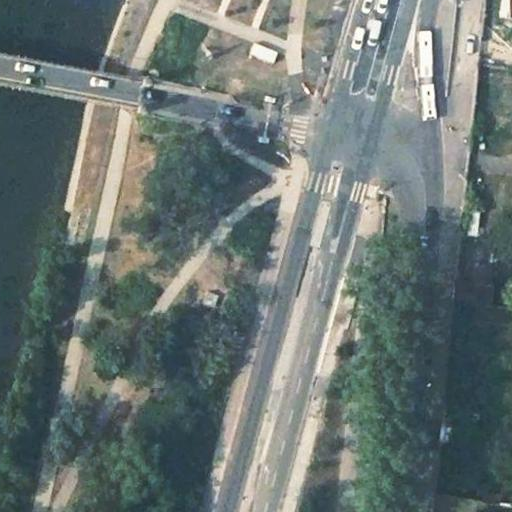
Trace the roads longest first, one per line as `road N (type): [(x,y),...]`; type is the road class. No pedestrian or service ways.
road 1 (primary): [(325,133),(228,511)]
road 2 (primary): [(265,511),(363,141)]
road 3 (tertiary): [(398,511),(428,201)]
road 4 (residential): [(233,114),(0,70)]
road 5 (tertiary): [(428,201),(415,0)]
road 6 (primary): [(363,141),(400,0)]
road 7 (primary): [(360,0),(325,133)]
